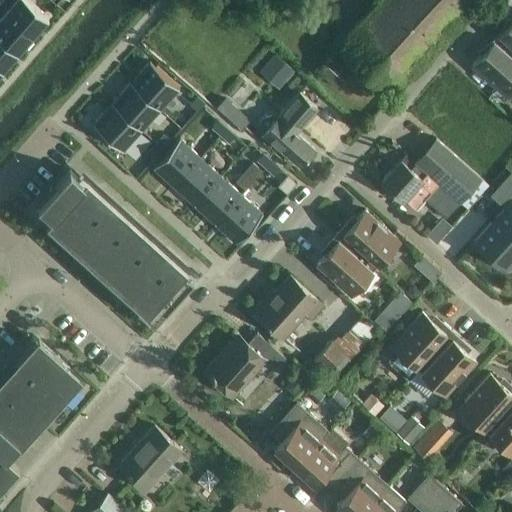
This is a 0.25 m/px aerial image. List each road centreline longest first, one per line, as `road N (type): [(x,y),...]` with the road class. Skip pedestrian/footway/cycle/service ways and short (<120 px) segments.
road 1 (residential): [(147,364),(338,170)]
road 2 (residential): [(338,170),(494,0)]
road 3 (residential): [(504,322),(338,170)]
road 4 (residential): [(34,511),(43,487),(147,364)]
road 5 (residential): [(147,364),(280,486)]
road 6 (residential): [(34,265),(147,364)]
